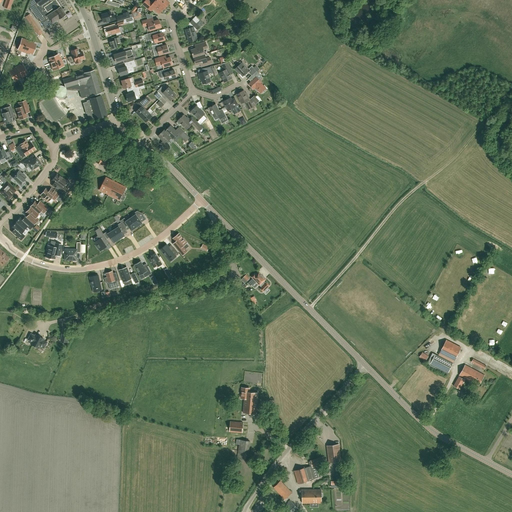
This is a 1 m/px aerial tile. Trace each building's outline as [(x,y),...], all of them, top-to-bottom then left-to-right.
[(0,0),(0,1),(1,1),(2,1),(1,0),(5,0),(5,2),(4,7),(10,9),(12,0),(0,0)] [(21,0),(14,0),(12,10),(17,12),(21,0)] [(60,7),(55,0),(35,0),(37,3),(29,8),(37,20),(39,19),(45,28),(52,24),(65,14),(64,12),(66,10),(64,8),(62,9),(60,7)] [(156,2),(157,2),(156,1),(153,5),(147,0),(146,0),(143,4),(149,9),(151,7),(159,13),(164,8),(156,2)] [(164,8),(164,9),(169,3),(165,0),(158,0),(157,2),(156,2),(164,8)] [(206,0),(208,2),(206,4),(213,14),(215,13),(213,11),(217,8),(222,5),(218,0),(206,0)] [(0,7),(0,13),(10,17),(11,11),(0,7)] [(101,17),(103,20),(104,22),(109,20),(109,21),(116,19),(115,15),(112,16),(111,12),(102,15),(102,16),(101,17)] [(118,21),(123,20),(128,18),(130,18),(128,12),(124,13),(124,15),(117,17),(117,19),(118,21)] [(37,33),(40,30),(29,14),(26,17),(37,33)] [(153,21),(152,18),(143,21),(144,26),(149,25),(151,30),(161,27),(158,20),(153,21)] [(193,27),(185,30),(188,37),(187,37),(189,42),(197,39),(194,31),(197,30),(199,27),(192,20),(190,23),(194,27),(193,27)] [(106,28),(107,31),(106,31),(107,34),(108,34),(108,35),(111,34),(115,33),(116,36),(121,35),(119,27),(118,27),(115,27),(115,26),(106,28)] [(155,39),(156,42),(164,40),(162,33),(154,35),(153,32),(144,35),(146,41),(155,39)] [(121,42),(120,39),(123,38),(122,35),(118,36),(119,37),(115,38),(115,40),(110,42),(112,49),(117,47),(116,44),(121,42)] [(22,39),(20,44),(34,49),(36,45),(33,44),(34,43),(32,42),(22,39)] [(193,58),(205,54),(203,49),(207,48),(205,42),(199,44),(200,47),(191,50),(193,58)] [(33,54),(34,49),(20,44),(18,49),(28,53),(30,54),(30,53),(33,54)] [(158,47),(158,44),(153,46),(154,49),(155,49),(156,52),(159,51),(160,55),(169,52),(167,45),(158,47)] [(73,55),(73,56),(68,57),(69,62),(74,60),(75,63),(81,62),(80,60),(84,59),(82,51),(79,52),(78,49),(71,51),(72,55),(73,55)] [(114,55),(115,59),(114,59),(115,62),(116,62),(123,60),(124,63),(127,62),(126,59),(128,59),(127,57),(131,55),(132,53),(131,49),(125,51),(114,55)] [(204,62),(205,66),(212,63),(210,57),(206,59),(205,54),(193,58),(196,65),(204,62)] [(58,55),(54,56),(58,68),(64,66),(61,59),(60,57),(59,57),(58,55)] [(58,68),(54,56),(49,58),(50,61),(49,61),(50,63),(53,70),(58,68)] [(166,59),(165,56),(155,59),(157,65),(162,64),(163,67),(172,64),(170,57),(166,59)] [(127,69),(128,69),(136,66),(134,60),(129,62),(130,66),(118,69),(121,76),(129,73),(127,69)] [(237,67),(235,69),(237,71),(237,70),(240,74),(239,75),(243,78),(245,76),(244,75),(248,71),(246,68),(247,67),(242,62),(241,63),(240,61),(236,65),(237,67)] [(233,73),(231,69),(230,67),(229,64),(228,62),(221,64),(225,70),(220,73),(220,72),(225,82),(232,78),(230,75),(233,73)] [(19,65),(18,66),(9,72),(12,77),(25,69),(22,65),(20,66),(19,65)] [(249,72),(252,76),(257,71),(258,69),(256,66),(254,68),(250,71),(249,72)] [(208,74),(206,68),(201,69),(203,69),(204,72),(199,73),(199,74),(200,78),(201,77),(203,84),(204,83),(205,84),(206,84),(207,84),(208,83),(208,82),(210,82),(208,74)] [(27,73),(25,69),(12,77),(15,81),(23,76),(25,75),(25,74),(27,73)] [(165,73),(164,70),(158,71),(160,78),(166,76),(167,80),(176,77),(174,70),(165,73)] [(59,86),(55,90),(57,96),(62,97),(67,93),(65,90),(79,90),(81,98),(100,92),(94,71),(64,80),(66,87),(65,87),(59,86)] [(263,78),(261,75),(257,71),(252,76),(254,78),(251,82),(249,84),(254,89),(257,91),(258,90),(261,93),(262,92),(265,89),(266,88),(265,87),(264,86),(261,83),(261,82),(259,81),(263,78)] [(132,86),(133,88),(138,87),(144,85),(142,80),(136,81),(136,82),(130,83),(129,78),(122,81),(124,88),(132,86)] [(162,96),(162,97),(165,94),(168,97),(170,100),(176,95),(169,88),(166,90),(162,86),(157,91),(157,92),(158,92),(162,96)] [(138,87),(133,88),(133,89),(132,89),(133,92),(126,95),(127,98),(126,99),(126,102),(127,102),(128,102),(137,99),(135,96),(140,94),(138,87)] [(240,92),(240,93),(237,94),(241,103),(244,102),(246,106),(251,103),(249,100),(248,96),(247,96),(244,91),(243,91),(243,90),(240,92)] [(96,119),(107,115),(101,95),(90,98),(91,99),(87,100),(87,102),(83,103),(86,114),(87,113),(89,121),(96,118),(96,119)] [(142,106),(136,112),(141,117),(147,111),(144,108),(151,101),(146,96),(137,102),(142,106)] [(159,99),(160,101),(157,104),(161,108),(167,102),(162,97),(162,96),(159,99)] [(241,111),(240,109),(237,102),(233,104),(230,98),(220,103),(220,104),(223,102),(228,111),(231,109),(234,115),(241,111)] [(25,100),(19,103),(20,107),(16,108),(20,119),(21,119),(23,119),(23,118),(27,117),(25,113),(29,112),(25,100)] [(219,120),(222,124),(226,121),(227,123),(229,122),(226,116),(222,109),(219,110),(216,104),(209,108),(213,117),(217,115),(219,120)] [(6,124),(13,121),(12,119),(11,117),(14,116),(13,112),(10,106),(5,107),(6,112),(2,113),(3,116),(3,118),(4,120),(5,121),(6,124)] [(191,112),(199,119),(200,118),(203,122),(207,118),(205,117),(203,115),(204,114),(197,106),(191,112)] [(151,115),(147,111),(141,117),(146,122),(152,116),(153,117),(156,114),(153,112),(151,115)] [(192,124),(194,126),(197,122),(191,117),(188,120),(184,115),(178,121),(187,129),(192,124)] [(203,128),(197,122),(194,126),(199,131),(203,128)] [(185,133),(185,134),(178,127),(175,130),(171,126),(165,131),(171,137),(172,139),(178,133),(182,137),(181,138),(185,142),(190,138),(185,133)] [(171,137),(165,131),(164,130),(158,136),(163,141),(160,144),(166,150),(170,147),(166,143),(171,137)] [(26,141),(20,145),(23,149),(22,149),(26,155),(35,149),(31,143),(28,145),(27,144),(28,144),(26,141)] [(26,155),(18,145),(15,147),(22,158),(26,155)] [(104,166),(111,152),(97,145),(94,152),(97,154),(94,160),(104,166)] [(13,156),(9,148),(4,150),(3,147),(2,147),(1,146),(0,146),(0,159),(5,157),(6,160),(13,156)] [(176,155),(170,149),(167,151),(174,157),(176,155)] [(25,167),(26,167),(29,165),(32,170),(37,166),(38,166),(41,164),(41,163),(40,161),(39,161),(36,157),(34,158),(33,156),(29,158),(23,163),(22,163),(21,162),(18,165),(22,169),(25,167)] [(19,170),(15,175),(13,177),(21,185),(25,180),(20,176),(22,173),(19,170)] [(146,176),(143,179),(146,182),(153,174),(148,170),(144,174),(146,176)] [(64,185),(66,181),(57,174),(56,175),(55,175),(54,175),(52,178),(52,179),(53,179),(52,180),(55,182),(52,185),(62,193),(66,187),(64,185)] [(110,180),(106,178),(100,190),(119,200),(122,195),(123,195),(124,192),(124,191),(126,187),(121,185),(121,186),(118,185),(119,184),(112,180),(112,181),(110,180)] [(7,182),(0,190),(0,191),(8,199),(12,195),(8,191),(9,190),(10,190),(13,193),(16,190),(7,182)] [(51,188),(49,191),(46,189),(40,195),(44,198),(44,199),(47,201),(47,200),(48,201),(51,198),(54,200),(59,194),(51,188)] [(30,207),(38,214),(39,214),(38,213),(41,211),(44,213),(48,209),(40,201),(38,204),(35,201),(34,202),(34,201),(31,204),(32,205),(30,207),(31,207),(30,207)] [(38,214),(30,207),(29,209),(28,208),(26,211),(27,211),(26,212),(29,214),(27,217),(34,224),(38,220),(36,217),(38,214)] [(136,214),(131,218),(137,227),(142,223),(139,219),(144,215),(143,214),(143,213),(141,213),(137,211),(135,213),(136,214)] [(24,230),(27,227),(30,230),(34,225),(25,217),(22,220),(20,217),(16,222),(24,230)] [(124,218),(120,221),(121,222),(124,227),(127,224),(130,228),(132,231),(137,227),(131,218),(126,221),(124,218)] [(14,229),(11,232),(21,240),(25,236),(22,233),(24,230),(16,222),(12,227),(14,229)] [(118,225),(112,228),(113,230),(119,239),(125,235),(121,230),(125,228),(124,227),(121,222),(118,225)] [(106,240),(99,228),(95,230),(96,232),(98,236),(99,239),(95,242),(97,245),(96,246),(98,249),(99,248),(100,251),(104,248),(104,247),(106,246),(103,242),(106,240)] [(107,231),(103,234),(107,239),(110,237),(114,242),(119,239),(113,230),(108,233),(107,231)] [(179,234),(173,238),(176,242),(178,244),(175,246),(182,255),(187,251),(185,249),(183,246),(186,243),(187,243),(184,239),(183,238),(183,239),(179,234)] [(48,250),(46,257),(47,257),(48,258),(51,259),(52,258),(54,259),(55,255),(59,256),(60,251),(62,245),(56,243),(57,242),(51,241),(50,246),(48,246),(47,250),(48,250)] [(65,249),(64,260),(69,260),(70,260),(72,260),(76,260),(76,252),(80,253),(80,243),(76,242),(76,249),(65,249)] [(167,245),(160,250),(168,259),(174,255),(175,256),(176,256),(178,254),(174,249),(171,251),(167,245)] [(6,254),(4,253),(0,249),(0,261),(0,262),(1,261),(4,263),(9,258),(5,255),(6,254)] [(152,257),(148,259),(152,266),(156,264),(157,266),(162,264),(155,253),(151,255),(152,257)] [(141,261),(134,265),(140,275),(143,274),(145,277),(152,273),(147,266),(144,267),(143,266),(141,261)] [(127,267),(119,270),(123,282),(131,279),(127,267)] [(107,277),(104,278),(106,283),(108,283),(113,281),(117,287),(120,286),(116,272),(113,273),(112,271),(106,273),(107,277)] [(135,273),(131,274),(135,283),(139,282),(135,273)] [(251,277),(253,279),(248,283),(250,286),(256,281),(259,285),(261,284),(263,286),(260,289),(263,292),(270,286),(266,282),(266,283),(264,281),(266,279),(260,273),(258,273),(256,275),(255,273),(251,277)] [(98,275),(91,277),(94,288),(101,287),(98,275)] [(245,283),(250,279),(246,275),(241,280),(245,283)] [(70,329),(64,328),(61,341),(67,342),(70,329)] [(44,339),(35,334),(35,336),(31,334),(28,339),(31,341),(30,344),(39,348),(40,346),(44,348),(47,342),(43,340),(44,339)] [(441,350),(456,357),(461,347),(446,340),(441,350)] [(420,357),(425,361),(428,357),(422,353),(420,357)] [(435,355),(430,364),(449,372),(453,363),(435,355)] [(471,362),(484,369),(486,366),(473,359),(471,362)] [(484,375),(465,365),(459,375),(478,386),(484,375)] [(459,389),(465,380),(459,376),(453,386),(459,389)] [(257,407),(257,403),(258,393),(249,392),(249,388),(242,388),(241,398),(245,398),(243,413),(248,413),(251,414),(256,414),(257,407)] [(243,423),(230,422),(230,431),(242,433),(243,423)] [(235,444),(239,445),(237,458),(247,460),(250,441),(236,439),(235,444)] [(327,446),(329,463),(341,461),(339,444),(327,446)] [(311,466),(312,466),(313,467),(316,466),(324,463),(322,458),(311,461),(309,461),(310,466),(311,466)] [(315,479),(311,466),(294,471),(298,484),(315,479)] [(333,489),(340,489),(339,480),(331,480),(331,485),(333,485),(333,489)] [(274,488),(285,499),(292,492),(280,481),(274,488)] [(322,493),(321,493),(321,490),(302,490),(302,503),(321,503),(321,497),(322,497),(323,497),(323,493),(322,493)] [(297,511),(300,510),(291,501),(279,511),(297,511)]
